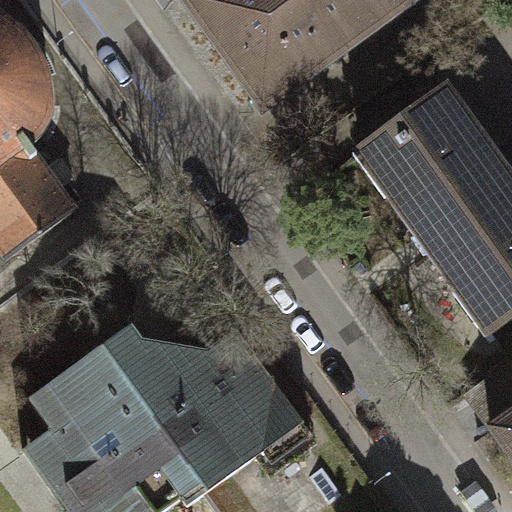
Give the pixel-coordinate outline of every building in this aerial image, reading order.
[(190,0),(216,34),(208,41),(231,72),(240,65),(266,99),(329,52),(335,60),(355,45),(350,38),(402,0),(411,0),(414,4),(419,0),(190,0)] [(0,241),(13,259),(79,213),(33,149),(45,135),(51,122),(53,106),(52,89),(46,71),(42,61),(33,48),(19,33),(4,20),(0,17),(0,241)] [(511,184),(445,91),(360,151),(489,330),(511,313),(511,184)] [(131,325),(30,399),(52,429),(21,452),(65,511),(161,511),(179,500),(186,508),(204,495),(263,451),(272,463),(305,440),(312,434),(237,330),(206,355),(190,356),(182,347),(143,341),(131,325)] [(492,426),(511,411),(511,365),(470,395),(492,426)] [(511,411),(492,426),(511,453),(511,411)] [(357,511),(305,440),(272,463),(263,451),(204,495),(216,511),(357,511)]
